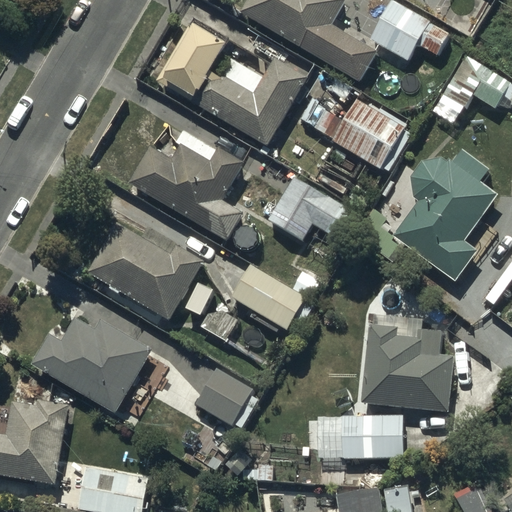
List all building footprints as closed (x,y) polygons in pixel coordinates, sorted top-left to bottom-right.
[(362,91),(382,59),(336,33),(351,8),(338,0),(255,0),(243,20),(362,91)] [(396,4),(374,42),(413,64),(422,48),(441,59),(454,37),(396,4)] [(160,87),(195,108),(272,153),(313,83),(281,64),(269,83),(239,65),(229,82),(217,75),(233,47),(198,26),(194,33),(192,32),(160,87)] [(511,85),(469,60),(446,99),(470,113),(477,101),(502,115),(509,104),(511,105),(511,85)] [(315,105),(303,125),(391,179),(417,138),(362,104),(349,125),(315,105)] [(248,171),(223,155),(213,171),(182,152),(174,166),(153,153),(131,189),(229,250),(247,221),(225,208),(248,171)] [(422,209),(396,243),(460,291),(486,257),(472,247),(506,202),(485,186),(494,175),(467,155),(457,169),(448,162),(427,167),(415,183),(417,204),(422,209)] [(299,179),(272,223),(309,246),(319,231),(344,246),(362,217),(299,179)] [(380,215),(360,238),(392,266),(403,254),(387,240),(386,235),(393,227),(380,215)] [(122,227),(92,278),(116,292),(115,294),(124,300),(126,298),(174,328),(211,268),(182,250),(175,260),(122,227)] [(312,307),(292,295),(254,272),(234,305),(291,341),(312,307)] [(292,295),(312,307),(326,285),(306,273),(292,295)] [(54,343),(36,372),(120,423),(135,399),(147,406),(166,376),(152,367),(156,360),(107,329),(100,341),(80,328),(66,351),(54,343)] [(445,342),(422,340),(421,347),(401,345),(402,336),(372,333),(364,412),(452,421),(457,364),(443,363),(445,342)] [(222,375),(201,411),(239,432),(259,396),(222,375)] [(0,441),(0,484),(62,495),(77,415),(43,409),(42,414),(18,409),(12,444),(0,441)] [(410,421),(323,423),(324,466),(411,464),(410,421)] [(92,471),(84,511),(151,511),(157,483),(92,471)] [(417,511),(413,491),(389,496),(391,511),(417,511)] [(341,501),(342,506),(342,511),(386,511),(383,494),(341,501)]
